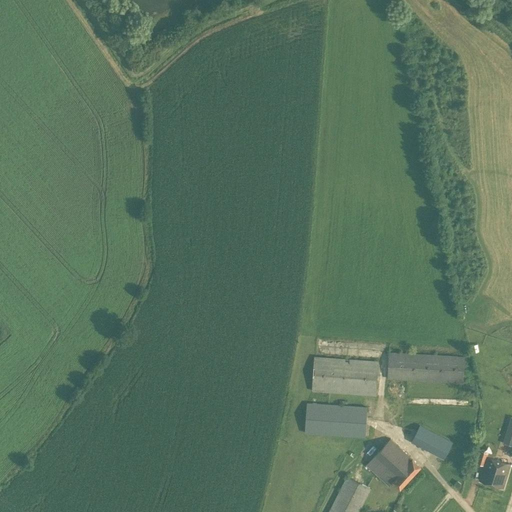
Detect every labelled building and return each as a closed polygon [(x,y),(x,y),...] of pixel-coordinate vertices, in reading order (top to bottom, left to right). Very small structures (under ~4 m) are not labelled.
[(388,352),(387,379),(463,383),(465,356),(388,352)] [(311,391),(376,396),(379,361),(314,356),(311,391)] [(365,437),(367,407),(306,402),(304,433),(365,437)] [(509,428),(504,446),(511,448),(511,416),(494,411),(491,423),(509,428)] [(458,453),(449,448),(453,442),(420,424),(411,442),(437,455),(435,458),(441,461),(442,458),(444,459),(453,464),(458,453)] [(421,466),(412,458),(413,458),(390,438),(366,464),(390,487),(394,483),(400,489),(421,466)] [(511,464),(492,458),(493,454),(480,450),(476,463),(483,465),(479,480),(503,488),(511,464)] [(358,511),(371,488),(346,475),(327,511),(358,511)]
